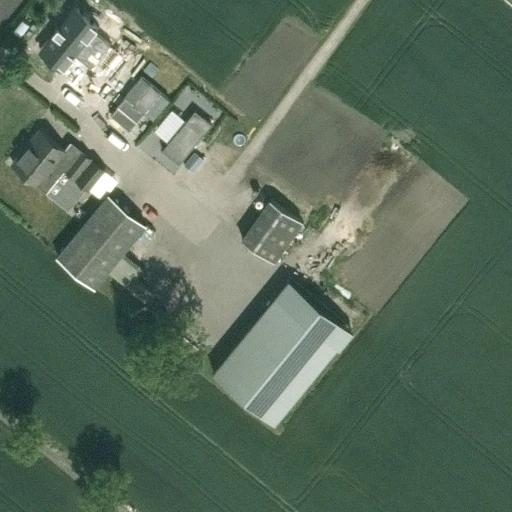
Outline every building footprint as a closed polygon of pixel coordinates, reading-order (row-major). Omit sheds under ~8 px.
[(94,63),(110,43),(99,35),(96,40),(89,34),(90,33),(66,14),(39,49),(63,67),(78,48),(85,54),(84,55),(94,63)] [(193,107),(160,147),(179,163),(212,122),(193,107)] [(88,188),(105,168),(80,148),(73,156),(64,149),(64,148),(39,128),(12,163),(37,183),(54,161),(88,188)] [(108,191),(58,254),(95,284),(146,221),(108,191)] [(350,332),(287,283),(213,377),(275,427),(350,332)]
